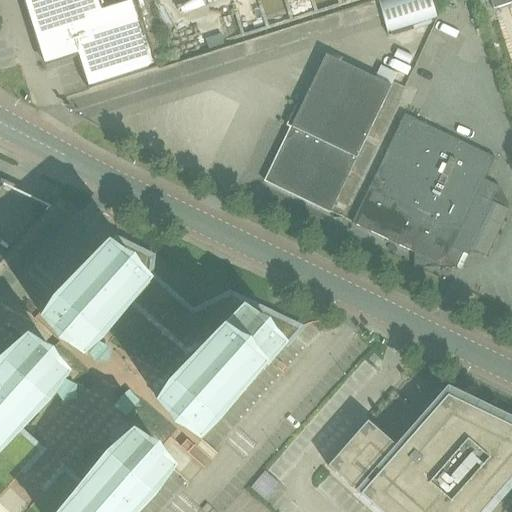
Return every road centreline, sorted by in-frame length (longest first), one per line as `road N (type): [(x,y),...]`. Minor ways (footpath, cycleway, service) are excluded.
road 1 (tertiary): [(511,375),(119,186)]
road 2 (tertiary): [(119,186),(0,113)]
road 3 (tertiary): [(0,131),(119,186)]
